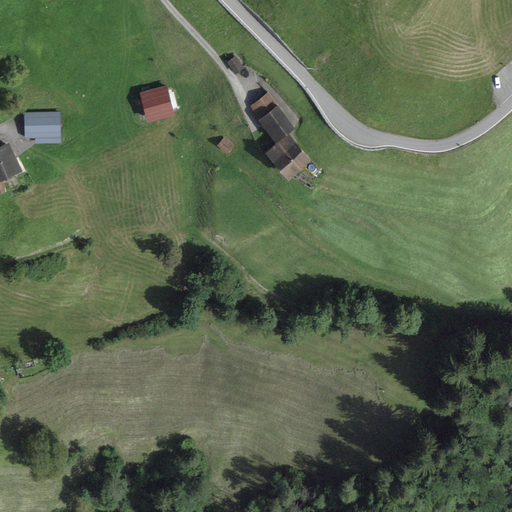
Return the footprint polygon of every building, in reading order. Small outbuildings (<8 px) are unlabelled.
[(228,65),(237,78),(247,71),(237,58),(228,65)] [(168,84),(141,91),(148,118),(175,111),(175,110),(180,108),(177,95),(171,96),(168,84)] [(267,91),(250,104),(255,115),(263,127),(265,125),(276,140),(288,130),(294,125),(267,91)] [(61,110),(24,111),(24,136),(36,136),(36,142),(61,142),(61,110)] [(276,140),(266,149),(289,176),(311,157),(288,130),(276,140)] [(234,145),(224,136),(217,144),(227,153),(234,145)] [(0,177),(23,167),(9,139),(1,143),(0,140),(0,177)] [(1,380),(0,380),(0,411),(9,409),(1,380)]
